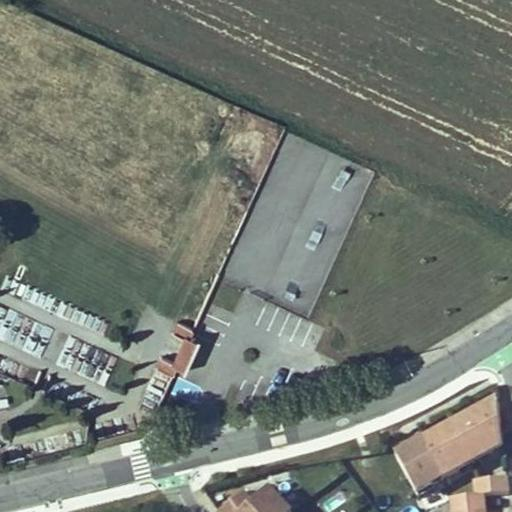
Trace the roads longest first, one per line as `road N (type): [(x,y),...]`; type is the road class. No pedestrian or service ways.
road 1 (tertiary): [(502,332),(437,371),(158,463)]
road 2 (tertiary): [(158,463),(0,500)]
